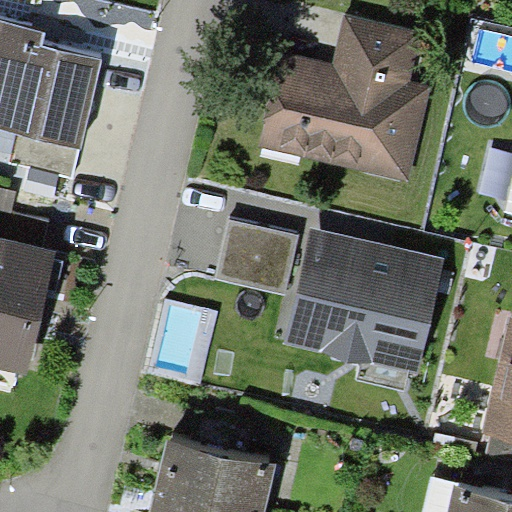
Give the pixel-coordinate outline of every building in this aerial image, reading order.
[(0,112),(86,134),(112,47),(45,33),(51,21),(0,9),(0,112)] [(418,26),(341,9),(332,51),(278,39),(256,140),(405,173),(425,82),(407,77),(418,26)] [(16,121),(7,159),(71,173),(80,136),(16,121)] [(230,209),(216,271),(285,287),(299,226),(230,209)] [(434,250),(315,223),(291,326),(411,353),(434,250)] [(0,368),(26,375),(55,251),(0,237),(0,368)] [(477,425),(511,433),(511,312),(505,310),(477,425)] [(134,511),(248,511),(262,453),(154,428),(134,511)] [(511,511),(511,492),(441,477),(433,511),(511,511)]
